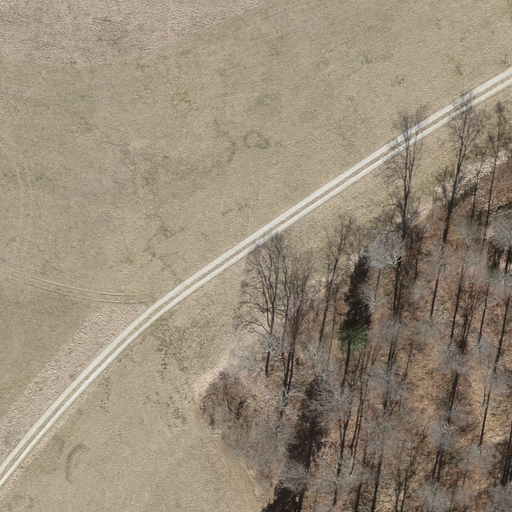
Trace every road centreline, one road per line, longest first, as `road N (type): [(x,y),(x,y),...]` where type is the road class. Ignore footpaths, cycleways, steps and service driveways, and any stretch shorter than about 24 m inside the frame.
road 1 (track): [(0,478),(183,290),(511,77)]
road 2 (track): [(166,305),(83,300),(0,274)]
